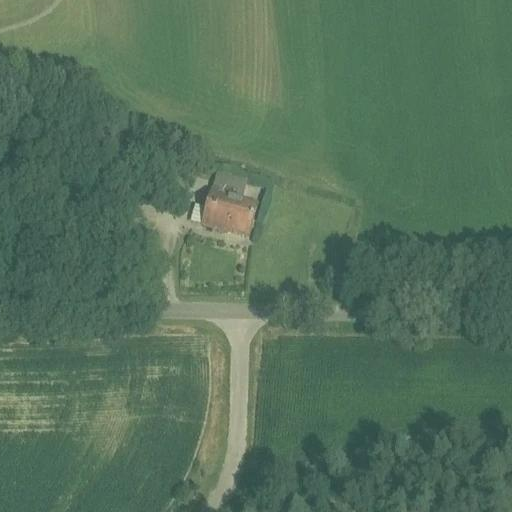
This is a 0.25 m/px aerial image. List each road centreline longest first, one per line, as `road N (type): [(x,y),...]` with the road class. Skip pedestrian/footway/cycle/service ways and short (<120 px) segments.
road 1 (unclassified): [(511,318),(245,315)]
road 2 (unclassified): [(245,315),(0,307)]
road 3 (unclassified): [(212,511),(239,456),(245,315)]
